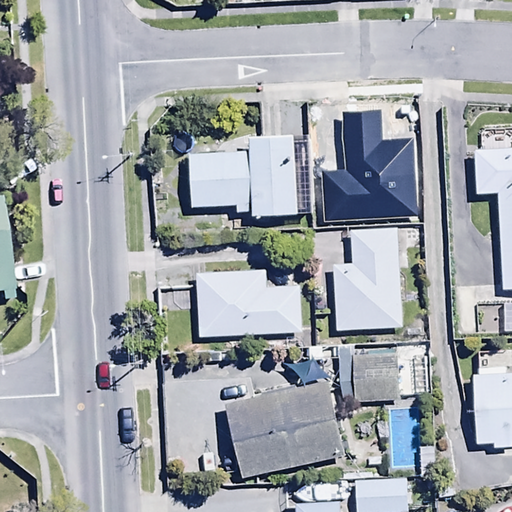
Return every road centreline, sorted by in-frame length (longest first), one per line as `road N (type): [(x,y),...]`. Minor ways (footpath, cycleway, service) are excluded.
road 1 (residential): [(511,53),(77,65)]
road 2 (tertiary): [(96,394),(77,65)]
